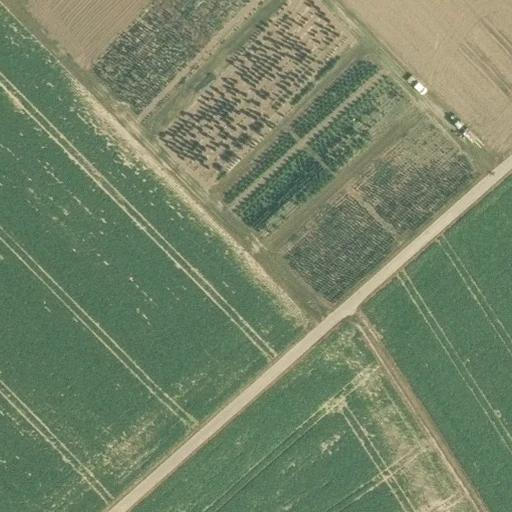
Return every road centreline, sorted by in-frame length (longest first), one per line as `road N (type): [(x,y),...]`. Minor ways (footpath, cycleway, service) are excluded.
road 1 (track): [(119,511),(511,162)]
road 2 (track): [(348,308),(482,511)]
